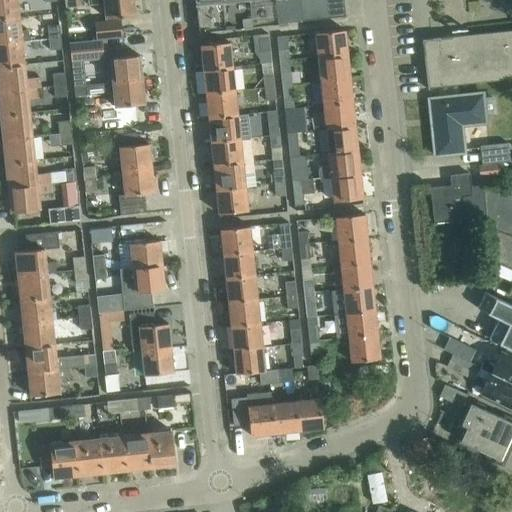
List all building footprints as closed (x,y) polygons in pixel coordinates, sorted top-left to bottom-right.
[(0,0),(0,18),(19,17),(16,0),(0,0)] [(132,0),(86,0),(87,5),(103,3),(105,18),(134,15),(132,0)] [(194,0),(198,32),(224,29),(220,0),(194,0)] [(220,0),(224,29),(252,27),(248,0),(220,0)] [(248,0),(252,27),(276,24),(273,0),(248,0)] [(273,0),(276,24),(278,24),(302,21),(299,0),(273,0)] [(299,0),(302,21),(344,17),(342,0),(299,0)] [(0,18),(0,42),(21,41),(29,41),(28,30),(20,31),(19,17),(0,18)] [(97,39),(121,36),(119,20),(95,23),(97,39)] [(47,26),(48,38),(60,37),(59,25),(47,26)] [(317,58),(346,54),(344,30),(315,33),(317,58)] [(427,90),(429,89),(429,88),(511,78),(511,30),(451,37),(422,40),(427,90)] [(276,37),(278,50),(287,50),(286,36),(276,37)] [(60,37),(48,38),(49,50),(61,49),(60,37)] [(270,51),(268,38),(258,39),(259,52),(270,51)] [(72,43),(74,57),(99,54),(97,40),(72,43)] [(0,42),(0,67),(24,65),(21,41),(0,42)] [(203,69),(231,66),(229,42),(200,45),(203,69)] [(346,54),(317,58),(320,81),(349,78),(346,54)] [(112,82),(141,79),(138,55),(109,58),(112,82)] [(0,67),(0,91),(26,88),(36,87),(41,87),(40,77),(25,79),(24,65),(0,67)] [(231,66),(203,69),(206,93),(234,90),(231,66)] [(280,73),(281,86),(291,85),(290,72),(280,73)] [(52,74),(53,85),(65,84),(64,73),(52,74)] [(264,87),(274,86),(272,73),(262,74),(264,87)] [(73,76),(73,86),(85,85),(84,75),(73,76)] [(349,78),(320,81),(322,105),(351,102),(349,78)] [(141,79),(112,82),(115,106),(144,103),(141,79)] [(54,98),(67,97),(65,84),(53,85),(54,98)] [(73,86),(75,96),(86,95),(85,85),(73,86)] [(281,86),(283,99),(293,98),(291,85),(281,86)] [(274,86),(264,87),(265,101),(275,100),(274,86)] [(0,91),(0,115),(29,112),(28,99),(37,98),(36,87),(26,88),(0,91)] [(208,117),(237,114),(234,90),(206,93),(208,117)] [(428,99),(430,118),(430,119),(433,119),(433,126),(430,126),(431,128),(431,127),(434,157),(463,154),(460,121),(485,118),(484,115),(495,114),(493,100),(483,101),(482,94),(428,99)] [(351,102),(322,105),(325,129),(354,126),(351,102)] [(266,122),(268,134),(279,133),(277,121),(277,110),(265,111),(266,122)] [(29,112),(0,115),(3,139),(32,136),(29,112)] [(237,114),(208,117),(211,140),(239,137),(237,114)] [(134,128),(132,115),(107,118),(109,130),(134,128)] [(285,120),(286,133),(296,132),(295,119),(285,120)] [(57,122),(58,133),(71,132),(70,120),(57,122)] [(328,153),(357,150),(354,126),(325,129),(328,153)] [(60,145),(72,144),(71,132),(58,133),(60,145)] [(286,133),(288,147),(298,146),(296,132),(286,133)] [(279,133),(268,134),(270,148),(280,148),(279,133)] [(121,171),(150,168),(148,143),(137,144),(135,134),(114,136),(115,146),(119,146),(121,171)] [(32,136),(3,139),(5,163),(34,160),(32,136)] [(239,137),(211,140),(213,165),(242,162),(239,137)] [(501,163),(502,163),(509,163),(507,145),(479,147),(481,165),(501,163)] [(357,150),(328,153),(329,165),(321,166),(318,171),(319,178),(359,174),(357,150)] [(34,160),(5,163),(8,187),(51,182),(49,173),(36,174),(34,160)] [(242,162),(213,165),(216,189),(244,186),(242,162)] [(481,165),(477,166),(478,180),(502,178),(501,163),(481,165)] [(82,167),(83,179),(95,178),(95,174),(94,166),(82,167)] [(290,168),(291,181),(301,180),(307,179),(306,166),(290,168)] [(62,169),(64,182),(76,181),(74,168),(62,169)] [(150,168),(121,171),(124,195),(119,196),(121,214),(144,211),(142,193),(153,192),(150,168)] [(274,183),(284,182),(282,169),(273,170),(274,183)] [(463,219),(463,218),(484,217),(483,209),(480,185),(470,186),(468,173),(449,175),(450,186),(429,188),(433,222),(463,219)] [(84,191),(85,191),(97,190),(95,174),(95,178),(83,179),(84,191)] [(362,198),(359,174),(319,178),(330,177),(333,201),(362,198)] [(291,181),(293,196),(303,195),(301,180),(291,181)] [(39,208),(38,194),(52,193),(51,182),(8,187),(10,211),(39,208)] [(284,182),(274,183),(275,196),(285,195),(284,182)] [(244,186),(216,189),(219,213),(247,210),(244,186)] [(511,187),(511,188),(483,190),(486,226),(492,228),(492,229),(490,229),(486,239),(483,257),(511,269),(511,187)] [(303,195),(293,196),(294,206),(304,205),(303,195)] [(48,209),(50,224),(80,220),(79,206),(48,209)] [(337,242),(366,239),(364,214),(334,217),(337,242)] [(297,233),(298,246),(308,245),(307,231),(305,232),(304,220),(296,221),(297,233)] [(131,267),(161,264),(158,240),(145,242),(143,223),(120,226),(122,244),(129,243),(131,267)] [(279,234),(281,247),(290,246),(289,233),(288,223),(281,223),(282,234),(279,234)] [(223,254),(252,250),(249,226),(220,229),(223,254)] [(25,235),(26,248),(26,250),(14,252),(17,275),(54,271),(53,262),(45,263),(44,249),(58,248),(57,232),(25,235)] [(366,239),(337,242),(340,265),(369,262),(366,239)] [(92,256),(93,267),(104,266),(105,270),(104,254),(103,245),(95,245),(90,246),(91,256),(92,256)] [(308,245),(298,246),(300,259),(309,258),(308,245)] [(282,261),(292,260),(290,246),(281,247),(282,261)] [(225,278),(254,274),(252,250),(223,254),(225,278)] [(72,258),(73,269),(85,268),(84,257),(72,258)] [(369,262),(340,265),(342,289),(372,286),(369,262)] [(161,264),(131,267),(134,292),(125,293),(127,307),(151,304),(149,290),(164,289),(161,264)] [(457,264),(441,264),(442,274),(457,274),(457,264)] [(104,266),(93,267),(94,280),(106,278),(105,270),(104,266)] [(74,282),(86,280),(85,268),(73,269),(74,282)] [(20,299),(49,296),(46,273),(54,272),(54,271),(17,275),(20,299)] [(254,274),(225,278),(228,301),(257,298),(254,274)] [(303,293),(313,292),(312,279),(302,280),(303,293)] [(284,282),(286,295),(295,294),(294,281),(284,282)] [(372,286),(342,289),(345,313),(374,310),(372,286)] [(306,317),(316,316),(315,306),(313,292),(303,293),(306,317)] [(477,307),(477,308),(479,309),(498,319),(489,338),(489,337),(488,339),(491,340),(511,350),(511,306),(486,294),(484,293),(483,294),(484,294),(478,307),(477,307)] [(287,309),(297,308),(295,294),(286,295),(287,309)] [(49,296),(20,299),(22,324),(51,320),(49,296)] [(231,325),(259,322),(257,298),(228,301),(231,325)] [(77,306),(78,317),(90,316),(89,304),(77,306)] [(374,310),(345,313),(348,337),(377,334),(374,310)] [(133,351),(140,351),(170,348),(167,323),(154,324),(153,312),(128,314),(133,351)] [(79,329),(91,328),(90,316),(78,317),(79,329)] [(51,320),(22,324),(25,347),(54,344),(51,320)] [(233,348),(262,345),(259,322),(231,325),(233,348)] [(308,341),(318,340),(317,326),(307,328),(308,341)] [(291,342),(301,341),(299,329),(289,330),(291,342)] [(377,334),(348,337),(350,361),(379,358),(377,334)] [(452,355),(468,363),(474,350),(449,337),(443,349),(452,354),(452,355)] [(318,340),(308,341),(310,354),(320,354),(318,340)] [(301,341),(291,342),(292,356),(302,355),(301,341)] [(54,344),(25,347),(27,371),(69,367),(84,366),(83,365),(96,364),(95,355),(82,356),(55,358),(54,344)] [(236,374),(258,371),(265,371),(262,345),(233,348),(236,374)] [(170,348),(140,351),(143,375),(172,372),(170,348)] [(103,363),(116,362),(114,350),(102,351),(103,363)] [(479,368),(511,384),(511,358),(499,353),(493,365),(486,362),(487,359),(484,358),(479,368)] [(468,363),(452,355),(446,366),(474,380),(475,378),(478,379),(479,377),(486,380),(479,393),(511,409),(511,384),(479,368),(479,369),(468,364),(468,363)] [(116,362),(103,363),(104,375),(106,392),(119,390),(117,374),(116,362)] [(96,364),(83,365),(84,366),(85,378),(97,376),(96,364)] [(316,365),(306,366),(307,380),(318,379),(316,365)] [(69,367),(27,371),(30,395),(59,392),(58,378),(70,377),(69,367)] [(268,370),(269,384),(279,383),(277,369),(268,370)] [(260,385),(269,384),(268,370),(265,371),(258,371),(260,385)] [(438,396),(439,396),(460,406),(466,395),(444,384),(438,396)] [(175,410),(173,395),(156,397),(158,412),(175,410)] [(148,397),(137,398),(138,410),(150,409),(148,397)] [(271,403),(248,406),(248,397),(231,399),(234,425),(249,424),(250,435),(274,433),(271,403)] [(119,400),(120,412),(138,410),(137,398),(119,400)] [(295,401),(298,430),(322,427),(319,398),(295,401)] [(120,412),(119,400),(107,402),(109,413),(120,412)] [(274,433),(298,430),(295,401),(271,403),(274,433)] [(460,424),(466,426),(459,441),(499,459),(511,429),(511,422),(470,403),(460,424)] [(71,405),(72,417),(84,416),(83,404),(71,405)] [(72,417),(71,405),(45,408),(46,420),(72,417)] [(147,433),(150,467),(174,464),(170,430),(147,433)] [(122,435),(126,469),(150,467),(147,433),(122,435)] [(99,438),(103,472),(126,469),(122,435),(99,438)] [(436,462),(431,436),(411,440),(415,466),(436,462)] [(75,440),(79,475),(103,472),(99,438),(75,440)] [(79,475),(75,440),(48,443),(48,445),(38,446),(40,468),(53,466),(54,477),(79,475)]
